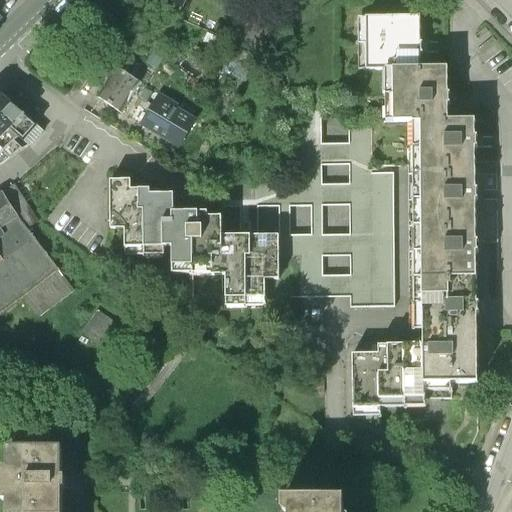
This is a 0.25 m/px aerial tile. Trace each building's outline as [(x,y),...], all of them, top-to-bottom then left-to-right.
[(162,0),(182,9),(185,0),(162,0)] [(421,18),(366,18),(367,71),(394,71),(421,70),(421,18)] [(423,124),(450,124),(449,70),(421,70),(394,71),(395,124),(423,124)] [(118,71),(99,100),(121,114),(128,103),(140,85),(118,71)] [(184,116),(140,85),(128,103),(171,134),(184,116)] [(0,141),(9,132),(21,143),(34,127),(0,98),(0,141)] [(424,177),(477,176),(477,123),(450,124),(423,124),(424,177)] [(323,165),(323,181),(344,181),(344,166),(323,165)] [(424,177),(424,230),(478,229),(477,176),(424,177)] [(124,232),(124,251),(162,250),(162,225),(172,224),(172,216),(172,197),(149,198),(149,192),(130,193),(130,183),(110,183),(110,232),(124,232)] [(14,187),(2,195),(18,219),(29,235),(41,227),(14,187)] [(2,195),(0,195),(0,240),(4,237),(0,232),(18,219),(2,195)] [(290,204),(289,234),(313,234),(314,204),(290,204)] [(345,226),(346,209),(326,208),(326,226),(345,226)] [(172,250),(172,269),(211,269),(211,278),(222,278),(221,240),(221,221),(207,221),(207,216),(172,216),(172,224),(162,225),(162,250),(172,250)] [(29,235),(18,219),(0,232),(4,237),(0,240),(0,260),(2,263),(0,264),(0,316),(58,273),(29,235)] [(425,283),(478,282),(478,229),(424,230),(425,283)] [(279,282),(278,239),(221,240),(222,278),(225,278),(225,301),(265,301),(265,283),(279,282)] [(350,273),(348,254),(321,256),(322,275),(350,273)] [(425,283),(426,336),(479,335),(478,282),(425,283)] [(123,332),(97,313),(81,335),(107,355),(123,332)] [(426,336),(426,349),(405,350),(406,404),(426,404),(426,390),(480,390),(479,335),(426,336)] [(190,352),(171,337),(121,399),(140,414),(190,352)] [(380,350),(380,358),(353,358),(353,412),(380,412),(380,404),(406,404),(405,350),(380,350)] [(8,449),(7,511),(61,511),(62,482),(62,449),(8,449)] [(343,511),(344,498),(289,498),(288,511),(343,511)]
